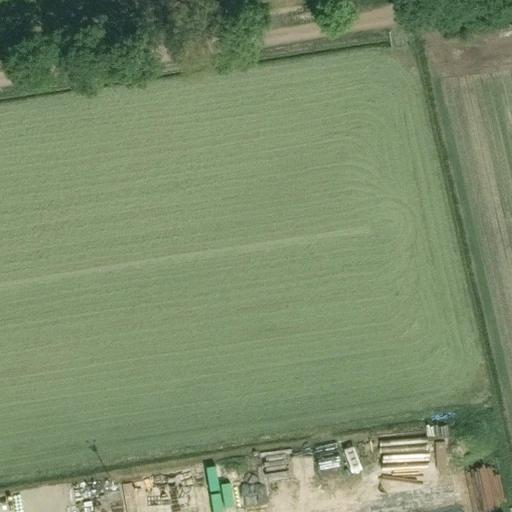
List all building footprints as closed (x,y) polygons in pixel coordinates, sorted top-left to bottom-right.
[(351,438),(329,439),(330,452),(351,451),(351,438)] [(329,467),(328,443),(301,445),(303,469),(329,467)] [(482,468),(484,479),(500,476),(498,466),(482,468)] [(491,511),(509,511),(510,511),(502,477),(485,481),(491,511)] [(23,493),(6,494),(7,511),(23,511),(25,511),(23,493)]
